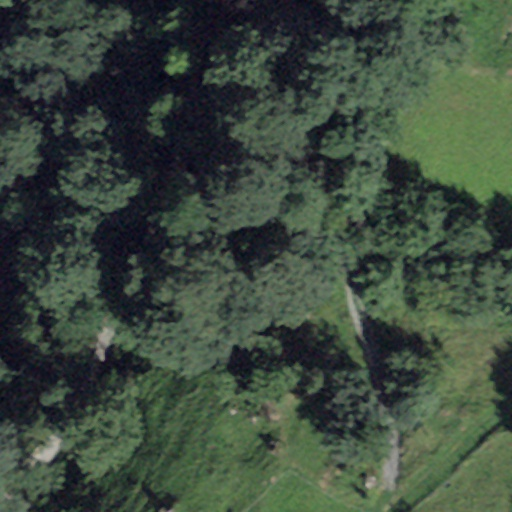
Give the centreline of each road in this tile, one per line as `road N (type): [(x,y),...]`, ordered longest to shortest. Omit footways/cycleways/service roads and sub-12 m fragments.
road 1 (track): [(253,0),(255,32),(171,158),(111,288),(76,400),(8,511)]
road 2 (track): [(255,32),(386,424),(373,511)]
